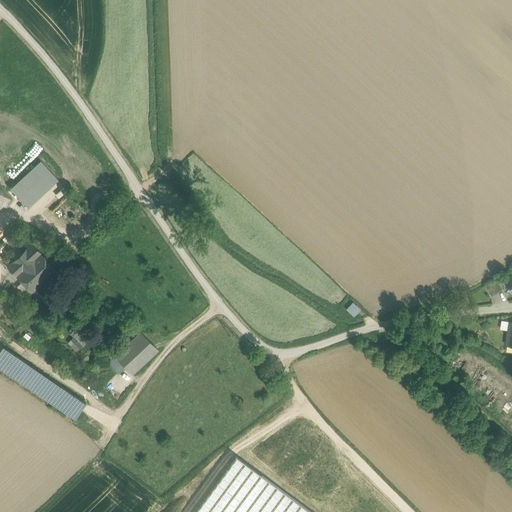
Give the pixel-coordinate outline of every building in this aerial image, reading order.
[(41,161),(11,189),(23,202),(27,207),(57,179),(41,161)] [(31,245),(8,267),(17,276),(40,254),(31,245)] [(40,254),(17,276),(31,291),(55,269),(40,254)] [(497,279),(492,282),(498,293),(503,290),(497,279)] [(492,282),(485,286),(491,297),(498,293),(492,282)] [(359,310),(352,303),(345,310),(353,317),(359,310)] [(74,326),(69,331),(75,338),(73,341),(80,348),(88,340),(74,326)] [(158,351),(141,332),(114,357),(125,368),(132,375),(158,351)] [(86,403),(3,347),(0,351),(0,369),(74,420),(86,403)] [(125,368),(114,357),(108,362),(119,374),(125,368)] [(310,511),(236,457),(194,511),(310,511)]
